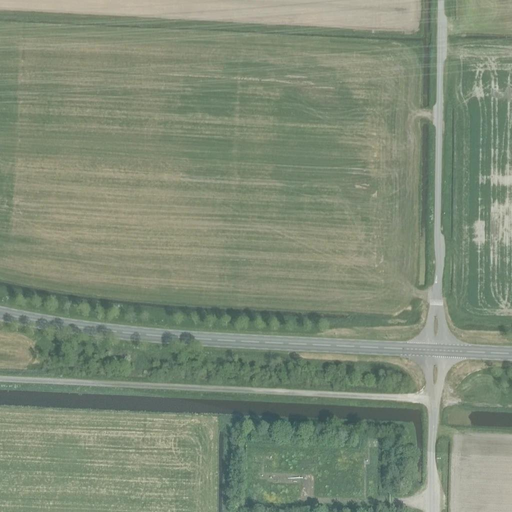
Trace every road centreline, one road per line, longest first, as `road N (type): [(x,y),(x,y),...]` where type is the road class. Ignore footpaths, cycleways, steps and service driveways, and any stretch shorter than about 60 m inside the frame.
road 1 (primary): [(435,350),(187,339),(0,313)]
road 2 (unclassified): [(434,400),(0,384)]
road 3 (unclassified): [(435,350),(440,0)]
